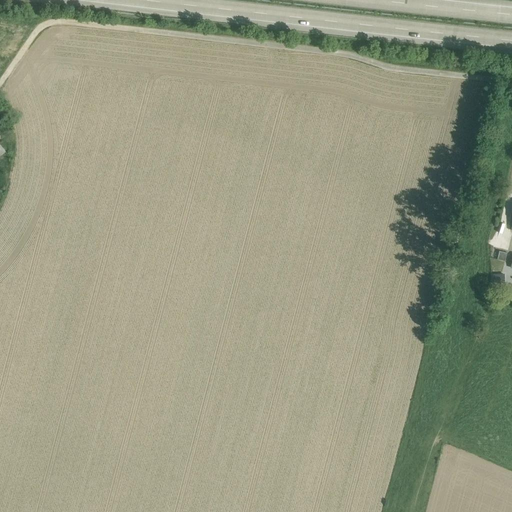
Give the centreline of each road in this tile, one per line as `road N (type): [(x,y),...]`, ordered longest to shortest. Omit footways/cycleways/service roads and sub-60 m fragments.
road 1 (unclassified): [(0,84),(49,21),(354,54),(389,68),(511,81)]
road 2 (motorway): [(140,0),(511,41)]
road 3 (motorway): [(511,12),(380,0)]
